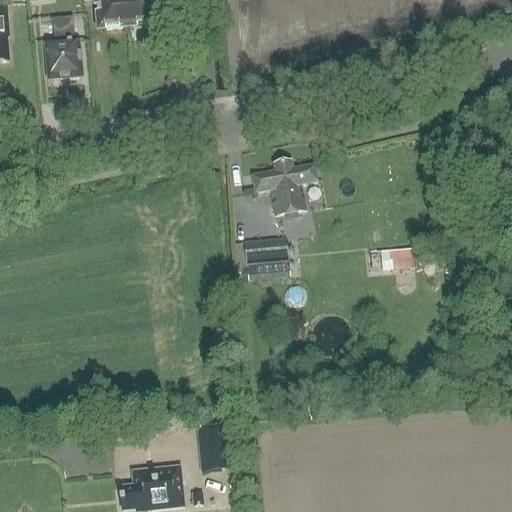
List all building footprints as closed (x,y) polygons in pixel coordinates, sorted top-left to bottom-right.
[(82,0),(84,9),(97,8),(100,32),(160,27),(157,0),(82,0)] [(184,2),(185,24),(194,23),(193,1),(184,2)] [(6,46),(9,45),(9,39),(7,40),(5,7),(0,7),(0,62),(7,62),(6,46)] [(81,80),(79,55),(81,55),(80,43),(74,44),(72,20),(52,22),(54,46),(44,47),(45,61),(47,60),(50,83),(70,81),(70,82),(81,81),(81,80)] [(272,168),(273,175),(251,179),(254,197),(269,194),(274,218),(304,213),(300,188),(316,185),(313,169),(291,173),(290,165),(272,168)] [(287,241),(244,245),(246,269),(247,279),(290,275),(289,265),(287,241)] [(377,273),(417,268),(415,248),(375,253),(377,273)] [(229,415),(215,416),(217,427),(231,425),(229,415)] [(229,429),(196,432),(201,476),(233,473),(229,429)] [(136,511),(166,511),(184,510),(180,470),(133,475),(134,490),(120,491),(122,511),(129,511),(136,511)]
